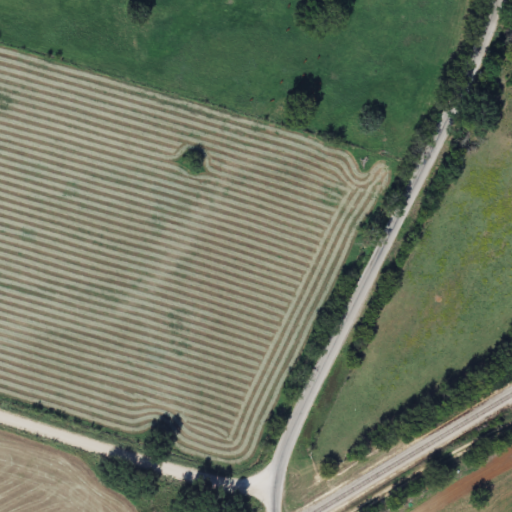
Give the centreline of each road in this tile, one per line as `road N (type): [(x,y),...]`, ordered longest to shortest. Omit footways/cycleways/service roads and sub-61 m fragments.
road 1 (residential): [(273,491),(284,447),(448,119),(496,0)]
road 2 (residential): [(0,415),(112,453),(273,491)]
